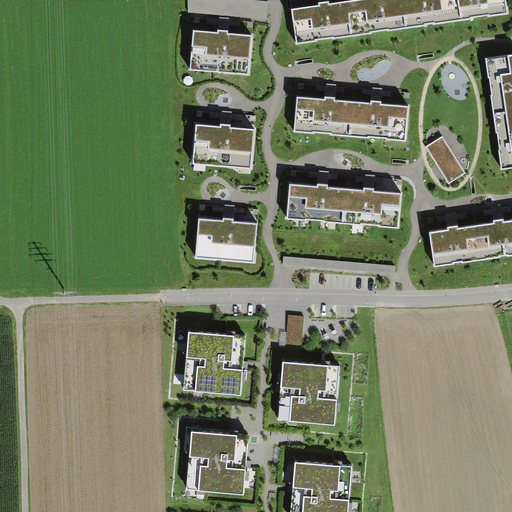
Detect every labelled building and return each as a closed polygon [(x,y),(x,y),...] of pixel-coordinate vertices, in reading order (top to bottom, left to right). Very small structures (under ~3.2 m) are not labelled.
[(245,0),(188,0),(189,14),(266,20),(268,2),(245,0)] [(319,10),(292,14),(297,47),(507,17),(505,0),(389,0),(384,1),(383,0),(373,0),(374,2),(329,9),(329,6),(324,7),(319,7),(319,10)] [(218,34),(194,32),(191,70),(249,76),(252,38),(228,35),(228,32),(218,31),(218,34)] [(511,58),(488,63),(505,172),(511,171),(511,58)] [(325,101),(298,98),(295,131),(406,140),(409,108),(381,106),(382,103),(376,103),(371,102),(371,104),(335,102),(336,98),(330,98),(325,98),(325,101)] [(221,128),(197,126),(193,164),(251,169),(255,131),(231,129),(231,126),(221,125),(221,128)] [(465,174),(442,139),(427,148),(449,184),(465,174)] [(318,188),(291,186),(288,218),(399,227),(402,195),(374,193),(374,190),(369,190),(364,189),(364,191),(328,189),(328,185),(323,185),(318,185),(318,188)] [(223,222),(199,219),(196,258),(254,263),(257,225),(233,223),(233,220),(223,219),(223,222)] [(448,235),(430,238),(435,270),(511,258),(511,225),(503,227),(503,224),(498,224),(493,225),(494,229),(458,234),(457,231),(452,232),(447,233),(448,235)] [(395,268),(284,259),(283,266),(394,276),(395,268)] [(288,314),(284,360),(300,362),(305,315),(288,314)] [(244,363),(246,335),(186,331),(182,389),(242,393),(244,363)] [(276,419),(334,424),(339,365),(300,362),(284,360),(281,360),(278,388),(276,419)] [(246,491),(250,433),(191,429),(187,488),(246,491)] [(348,511),(353,465),(294,460),(291,489),(288,511),(348,511)]
